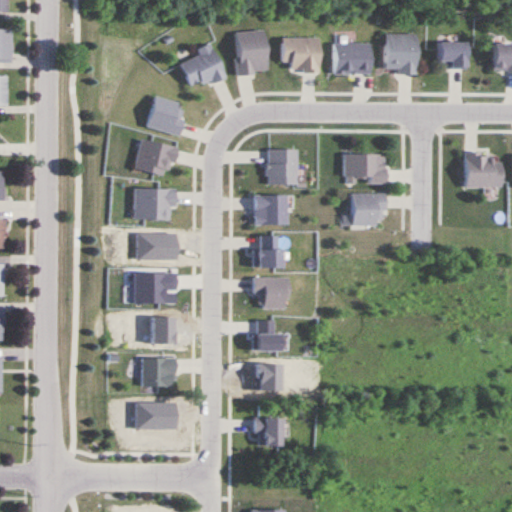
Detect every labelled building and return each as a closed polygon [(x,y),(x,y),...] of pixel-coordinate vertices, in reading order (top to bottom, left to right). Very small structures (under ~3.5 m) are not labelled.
[(11,29),(0,29),(0,61),(11,62),(11,29)] [(234,34),(238,75),(267,73),(263,31),(234,34)] [(415,34),(384,34),(384,74),(415,74),(415,34)] [(281,38),(281,64),(290,64),(290,74),(318,74),(318,38),(281,38)] [(465,68),(465,42),(438,42),(438,68),(465,68)] [(511,42),(493,43),(493,71),(511,70),(511,42)] [(369,74),(369,43),(333,43),(333,74),(369,74)] [(190,90),(224,76),(211,44),(196,50),(198,56),(179,64),(190,90)] [(178,136),(185,104),(154,97),(146,128),(178,136)] [(176,147),(139,139),(133,169),(169,177),(176,147)] [(295,185),(295,150),(266,150),(266,185),(295,185)] [(501,162),(489,162),(489,153),(463,153),(463,188),(501,188),(501,162)] [(385,155),(342,155),(342,179),(368,179),(368,184),(385,184),(385,155)] [(133,219),(172,219),(172,189),(133,189),(133,219)] [(384,194),(350,194),(350,225),(384,225),(384,194)] [(252,224),(286,224),(286,195),(252,195),(252,224)] [(254,268),(280,268),(280,235),(254,235),(254,268)] [(287,278),(252,278),(252,294),(260,294),(260,309),(287,309),(287,278)] [(141,387),(174,387),(174,359),(141,359),(141,387)] [(281,447),(281,418),(254,418),(254,447),(281,447)]
